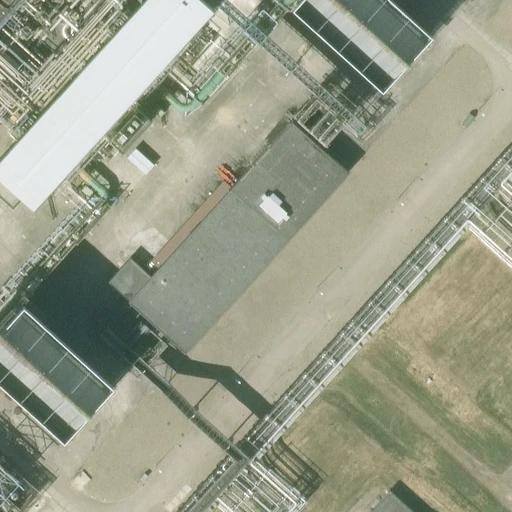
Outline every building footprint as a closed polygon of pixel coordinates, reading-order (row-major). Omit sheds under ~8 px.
[(0,167),(34,199),(211,7),(202,0),(135,0),(0,146),(0,167)] [(0,0),(0,44),(40,0),(0,0)] [(431,12),(417,0),(313,0),(382,64),(431,12)] [(171,336),(333,158),(292,121),(148,279),(126,260),(108,280),(171,336)] [(111,363),(25,286),(0,314),(0,366),(59,420),(111,363)] [(0,479),(0,511),(3,511),(18,496),(0,479)] [(363,511),(423,511),(391,482),(363,511)]
